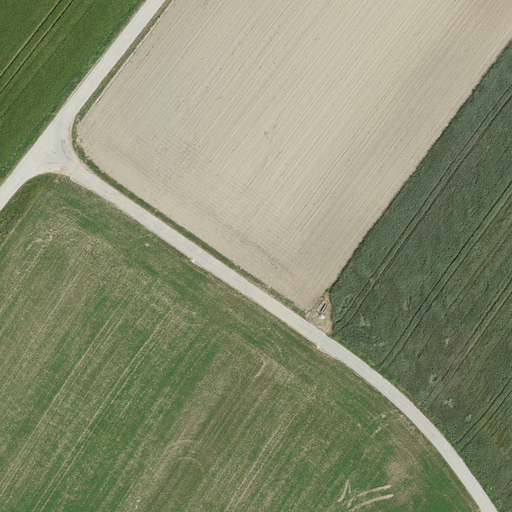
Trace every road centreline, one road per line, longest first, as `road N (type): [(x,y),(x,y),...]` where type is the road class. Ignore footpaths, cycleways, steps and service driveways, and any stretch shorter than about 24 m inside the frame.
road 1 (track): [(43,147),(403,402),(490,511)]
road 2 (track): [(0,202),(157,0)]
